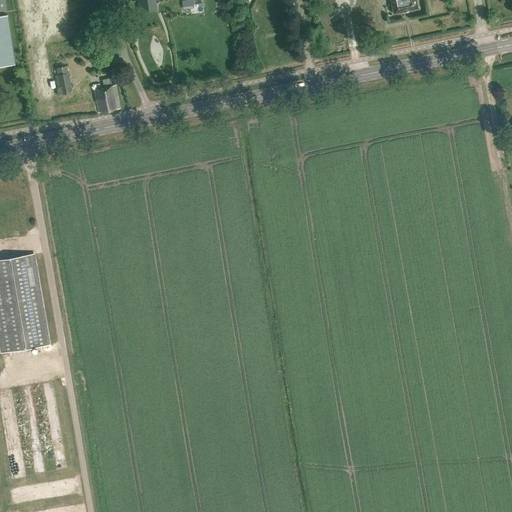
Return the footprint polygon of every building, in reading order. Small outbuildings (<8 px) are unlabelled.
[(139,0),(141,11),(157,9),(155,0),(139,0)] [(183,9),(194,8),(193,0),(188,0),(182,1),(183,9)] [(390,0),(394,14),(418,9),(416,0),(390,0)] [(7,15),(0,16),(0,66),(15,64),(7,15)] [(56,88),(58,95),(73,93),(69,73),(57,75),(60,87),(56,88)] [(99,113),(120,108),(115,85),(93,90),(99,113)] [(0,339),(2,352),(48,344),(33,254),(0,259),(0,339)] [(39,485),(39,495),(54,496),(54,485),(39,485)]
